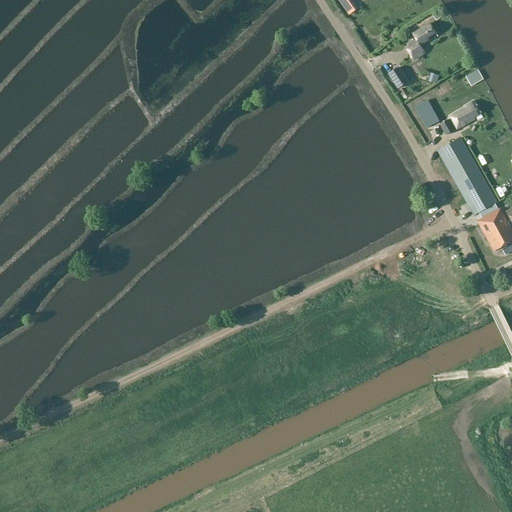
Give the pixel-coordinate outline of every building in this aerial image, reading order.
[(448,14),(448,13),(444,8),(432,16),(436,22),(448,14)] [(415,43),(416,45),(408,51),(414,61),(425,54),(420,47),(429,41),(427,39),(436,34),(430,25),(413,35),(417,42),(415,43)] [(398,68),(388,75),(398,90),(408,83),(398,68)] [(463,74),(468,83),(481,77),(476,68),(463,74)] [(439,123),(425,96),(412,103),(427,129),(439,123)] [(451,117),(452,119),(440,125),(446,136),(475,120),(474,118),(481,114),(475,102),(466,107),(466,108),(451,117)] [(459,139),(439,151),(475,216),(479,214),(482,220),(477,222),(494,252),(501,249),(505,256),(511,252),(511,231),(510,228),(511,227),(511,209),(508,212),(511,218),(506,221),(500,210),(498,211),(495,205),(496,204),(459,139)]
